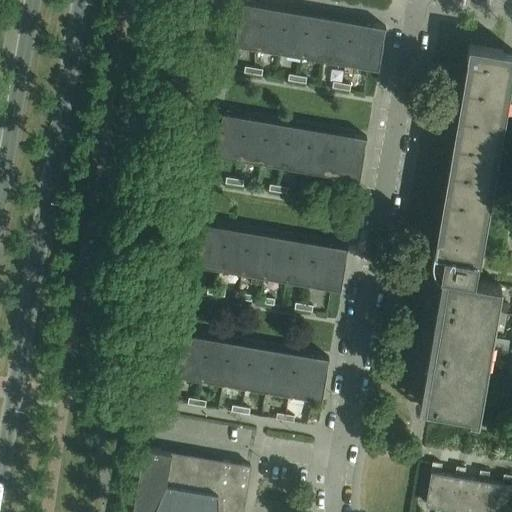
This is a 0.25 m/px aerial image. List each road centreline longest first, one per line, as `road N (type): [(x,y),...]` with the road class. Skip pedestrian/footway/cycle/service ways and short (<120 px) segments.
road 1 (residential): [(336,511),(334,461),(418,0)]
road 2 (secondary): [(0,474),(78,0)]
road 3 (secondary): [(30,0),(0,186)]
